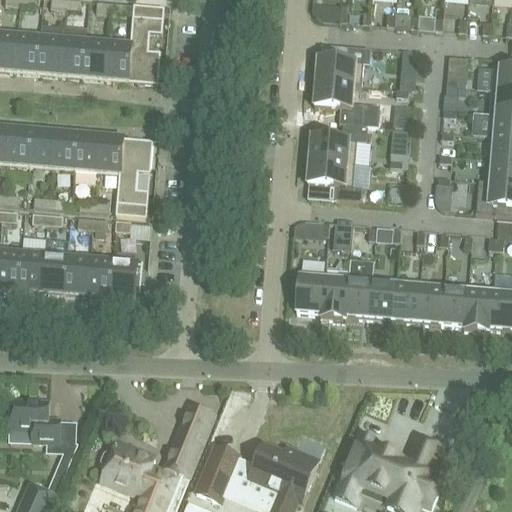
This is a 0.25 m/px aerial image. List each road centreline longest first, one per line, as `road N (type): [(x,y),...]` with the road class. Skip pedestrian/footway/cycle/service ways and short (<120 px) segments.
road 1 (residential): [(260,372),(295,0)]
road 2 (residential): [(223,0),(189,369)]
road 3 (unclassified): [(511,384),(260,372)]
road 4 (unclassified): [(189,369),(0,364)]
